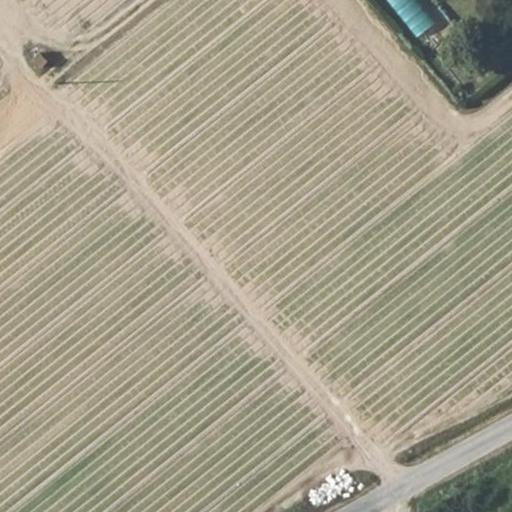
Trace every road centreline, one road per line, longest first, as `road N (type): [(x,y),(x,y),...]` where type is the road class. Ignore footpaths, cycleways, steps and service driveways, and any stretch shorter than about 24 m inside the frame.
road 1 (track): [(1,0),(51,108),(84,130),(403,488)]
road 2 (track): [(348,0),(462,120),(511,84)]
road 3 (unclassified): [(362,511),(511,428)]
road 4 (track): [(33,83),(144,0)]
